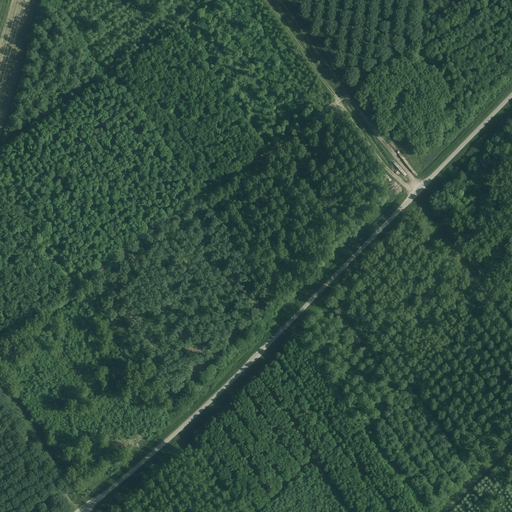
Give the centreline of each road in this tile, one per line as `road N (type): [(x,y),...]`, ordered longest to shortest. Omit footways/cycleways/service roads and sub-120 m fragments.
road 1 (unclassified): [(83,511),(255,358),(511,94)]
road 2 (track): [(0,340),(346,94),(281,0)]
road 3 (track): [(414,194),(374,157),(267,0)]
road 4 (track): [(0,401),(78,511)]
